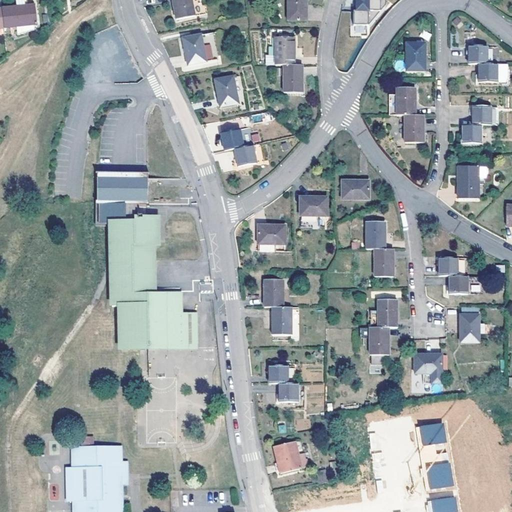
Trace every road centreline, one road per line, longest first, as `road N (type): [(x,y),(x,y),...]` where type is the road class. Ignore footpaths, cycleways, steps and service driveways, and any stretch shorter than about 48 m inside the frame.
road 1 (tertiary): [(219,213),(260,511)]
road 2 (tertiary): [(125,0),(179,106),(219,213)]
road 3 (residential): [(440,0),(442,167),(423,205)]
road 4 (residential): [(342,110),(275,188),(219,213)]
road 5 (residential): [(431,0),(407,10),(385,35),(342,110)]
road 6 (residential): [(486,511),(471,424),(483,405),(511,401)]
road 7 (residential): [(420,310),(404,187)]
